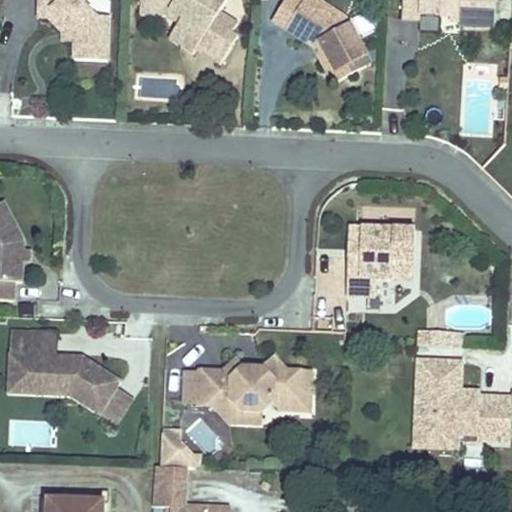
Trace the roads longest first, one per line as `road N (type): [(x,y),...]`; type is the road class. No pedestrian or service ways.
road 1 (residential): [(305,155),(296,263),(279,292),(252,309),(119,305),(95,286),(81,260),(79,140)]
road 2 (residential): [(305,155),(419,164),(458,178),(511,233)]
road 3 (residential): [(79,140),(305,155)]
